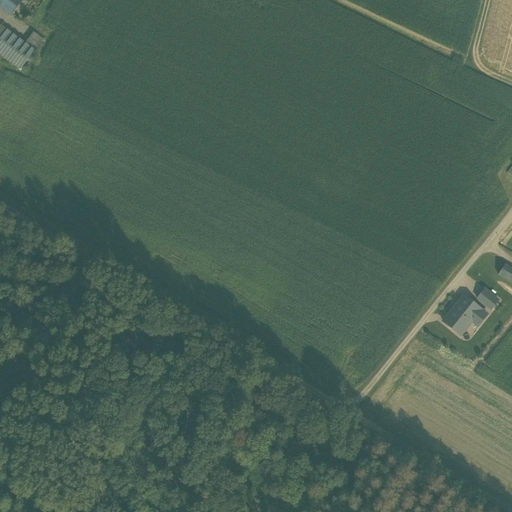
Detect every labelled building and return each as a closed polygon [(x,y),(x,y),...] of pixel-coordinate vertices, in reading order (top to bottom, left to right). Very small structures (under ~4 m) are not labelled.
[(0,0),(0,7),(4,11),(11,0),(0,0)] [(22,2),(19,0),(11,0),(4,11),(11,16),(22,2)] [(1,26),(0,26),(0,55),(20,70),(34,51),(25,44),(1,26)] [(25,44),(34,51),(43,40),(33,33),(25,44)] [(498,275),(511,283),(511,269),(505,265),(498,275)] [(484,290),(477,299),(491,310),(498,301),(484,290)] [(443,322),(460,336),(461,335),(458,333),(470,319),(472,319),(480,324),(487,315),(464,296),(443,322)]
